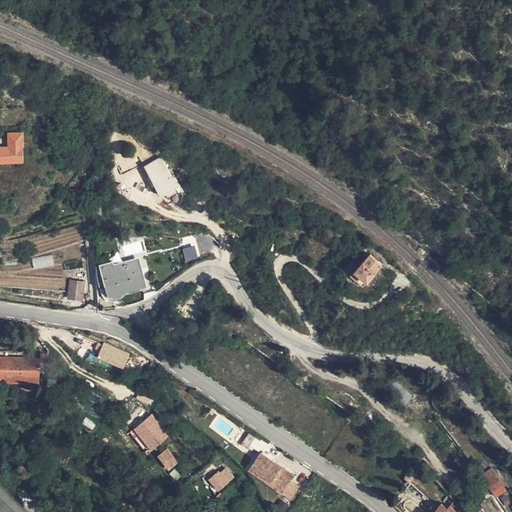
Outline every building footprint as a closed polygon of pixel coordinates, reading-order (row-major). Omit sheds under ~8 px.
[(14,139),(13,126),(0,127),(0,157),(26,156),(25,138),(14,139)] [(164,156),(144,164),(158,197),(178,189),(164,156)] [(194,245),(182,249),(186,261),(198,258),(194,245)] [(351,262),(357,269),(369,257),(363,250),(351,262)] [(365,279),(369,275),(373,272),(376,268),(383,261),(386,259),(376,250),(369,257),(357,269),(356,270),(365,279)] [(147,251),(97,263),(98,279),(112,276),(115,292),(155,282),(147,252),(147,251)] [(71,296),(82,297),(83,280),(72,280),(71,296)] [(124,369),(130,352),(102,342),(96,359),(124,369)] [(47,352),(0,349),(0,374),(10,374),(10,376),(43,377),(43,368),(47,368),(47,352)] [(169,433),(152,412),(133,428),(150,450),(169,433)] [(249,445),(257,434),(251,430),(243,441),(249,445)] [(170,445),(163,451),(170,460),(177,453),(170,445)] [(296,475),(263,450),(250,467),(283,492),(296,475)] [(170,460),(163,451),(160,454),(170,466),(180,458),(177,453),(170,460)] [(223,485),(237,473),(229,464),(223,469),(221,467),(213,474),(223,485)] [(493,465),(483,472),(497,494),(507,487),(493,465)] [(283,511),(287,503),(278,499),(273,511),(283,511)] [(437,506),(431,511),(466,511),(453,501),(448,507),(441,501),(437,506)] [(427,509),(430,511),(431,511),(437,506),(432,503),(427,509)]
